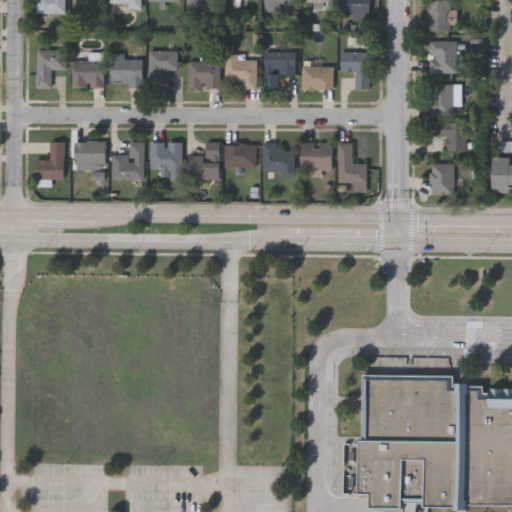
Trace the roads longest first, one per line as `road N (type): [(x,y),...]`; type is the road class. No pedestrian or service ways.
road 1 (residential): [(11,105),(396,107)]
road 2 (secondary): [(396,217),(94,214)]
road 3 (secondary): [(11,243),(273,246)]
road 4 (tertiary): [(396,0),(396,246)]
road 5 (residential): [(11,0),(11,213)]
road 6 (secondary): [(273,246),(396,246)]
